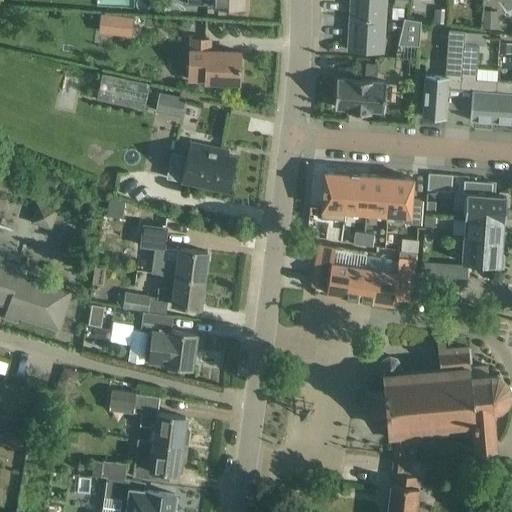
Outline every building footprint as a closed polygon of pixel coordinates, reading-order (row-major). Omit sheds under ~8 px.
[(385,0),(350,0),(350,17),(384,19),(385,0)] [(485,25),(499,25),(498,8),(484,9),(485,25)] [(139,34),(140,13),(104,12),(104,33),(139,34)] [(384,19),(350,17),(348,49),(382,52),(384,19)] [(421,20),(403,17),(397,44),(419,46),(421,20)] [(425,74),(422,116),(445,118),(448,87),(460,88),(463,43),(464,31),(448,30),(445,76),(425,74)] [(205,81),(239,82),(240,52),(207,50),(207,39),(192,38),(192,51),(189,51),(188,78),(205,79),(205,81)] [(500,42),(499,52),(511,53),(511,43),(500,42)] [(463,43),(460,88),(472,89),(469,120),(493,122),(496,80),(476,78),(478,44),(463,43)] [(365,74),(377,75),(377,63),(366,62),(365,74)] [(100,99),(150,106),(154,79),(104,72),(100,99)] [(386,81),(336,77),(334,106),(348,107),(348,111),(370,112),(370,109),(384,110),(386,81)] [(511,80),(496,80),(493,122),(511,122),(511,80)] [(159,93),(155,110),(180,116),(184,98),(159,93)] [(228,149),(221,147),(189,141),(186,156),(171,152),(166,177),(228,190),(235,156),(227,154),(228,149)] [(344,210),(347,173),(324,171),(322,208),(344,210)] [(366,211),(368,174),(347,173),(344,210),(366,211)] [(429,173),(428,189),(450,190),(451,175),(429,173)] [(390,176),(368,174),(366,211),(387,213),(390,176)] [(412,177),(390,176),(387,213),(409,215),(409,223),(421,224),(422,200),(411,199),(412,177)] [(466,192),(464,215),(505,218),(506,204),(508,204),(509,193),(500,192),(500,194),(466,192)] [(110,198),(106,214),(121,217),(124,201),(110,198)] [(57,208),(37,201),(30,222),(51,229),(57,208)] [(505,220),(505,218),(464,215),(464,217),(465,217),(463,238),(502,241),(504,220),(505,220)] [(167,221),(142,218),(139,244),(163,247),(167,221)] [(332,232),(331,239),(341,241),(342,233),(343,228),(333,227),(332,232)] [(354,235),(353,242),(362,244),(364,236),(364,232),(355,230),(354,235)] [(364,236),(362,244),(372,246),(373,238),(374,233),(364,232),(364,236)] [(501,255),(502,241),(463,238),(462,262),(493,264),(493,266),(502,267),(503,255),(501,255)] [(335,246),(318,243),(311,285),(327,288),(326,293),(359,298),(364,268),(332,263),(335,246)] [(178,261),(176,275),(203,279),(207,251),(180,247),(180,249),(163,247),(162,259),(178,261)] [(416,253),(400,250),(399,256),(415,258),(416,254),(416,253)] [(396,273),(364,268),(359,298),(392,303),(393,298),(409,301),(415,258),(398,256),(396,273)] [(0,302),(0,303),(11,270),(4,268),(6,262),(0,260),(0,302)] [(442,262),(441,276),(449,277),(461,278),(467,278),(467,264),(442,262)] [(71,290),(11,270),(0,303),(7,305),(4,317),(17,321),(19,316),(58,329),(71,290)] [(200,306),(203,279),(176,275),(174,289),(158,287),(157,299),(173,301),(172,303),(200,306)] [(125,294),(123,305),(147,310),(150,295),(126,291),(125,294)] [(91,303),(88,323),(101,326),(104,305),(91,303)] [(173,314),(143,310),(140,329),(148,330),(145,358),(148,358),(147,361),(191,367),(196,333),(170,330),(169,332),(165,332),(167,315),(173,316),(173,314)] [(396,357),(395,358),(391,357),(388,357),(384,359),(383,358),(382,359),(383,361),(381,364),(382,367),(384,389),(365,390),(367,416),(386,415),(388,438),(396,437),(396,444),(388,511),(414,511),(419,477),(424,478),(426,463),(414,462),(417,442),(420,442),(419,436),(467,431),(467,439),(475,438),(476,449),(495,447),(491,409),(501,407),(509,391),(498,376),(488,375),(487,365),(470,367),(468,347),(446,349),(445,342),(437,343),(439,369),(399,372),(398,365),(398,362),(396,360),(397,358),(396,357)] [(111,404),(134,407),(136,391),(113,388),(111,404)] [(155,427),(154,441),(181,444),(185,416),(157,412),(157,414),(141,412),(139,424),(155,427)] [(9,421),(4,443),(26,447),(31,426),(9,421)] [(177,472),(181,444),(154,441),(152,455),(136,452),(134,465),(150,467),(150,469),(177,472)] [(92,475),(108,477),(125,479),(127,463),(94,459),(92,475)] [(140,481),(108,477),(105,496),(128,499),(126,511),(176,511),(177,511),(175,510),(172,510),(175,493),(147,490),(140,489),(140,481)]
